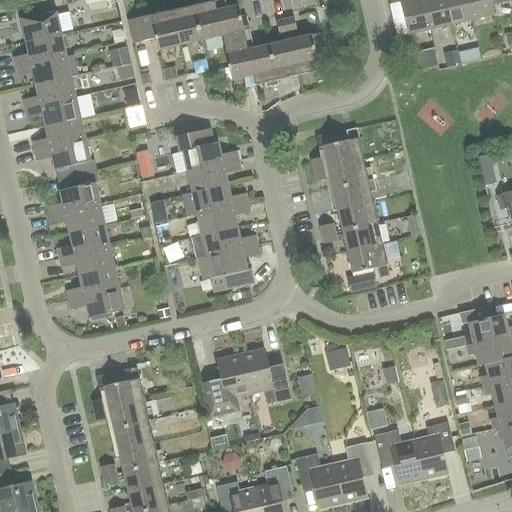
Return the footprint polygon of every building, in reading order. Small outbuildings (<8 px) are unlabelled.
[(223,0),(219,0),(214,1),(216,11),(226,9),(223,0)] [(408,35),(430,30),(422,0),(400,0),(408,35)] [(422,0),(430,30),(451,25),(445,0),(422,0)] [(445,0),(451,25),(472,21),(467,0),(445,0)] [(467,0),(472,21),(493,16),(491,6),(489,0),(467,0)] [(214,1),(193,6),(201,41),(222,37),(216,11),(214,1)] [(193,6),(172,11),(180,46),(201,41),(193,6)] [(216,11),(222,37),(224,46),(246,41),(243,31),(249,30),(246,16),(240,17),(238,6),(226,9),(216,11)] [(26,43),(61,35),(56,14),(35,18),(33,10),(19,13),(26,43)] [(180,46),(172,11),(127,21),(133,44),(156,39),(158,51),(180,46)] [(285,20),(287,33),(296,31),(293,18),(285,20)] [(285,20),(276,22),(279,35),(287,33),(285,20)] [(311,36),(313,45),(323,43),(321,34),(311,36)] [(66,56),(61,35),(26,43),(29,55),(14,58),(16,68),(66,56)] [(311,36),(290,41),(298,76),(319,71),(317,62),(315,53),(313,45),(311,36)] [(243,78),(253,76),(247,50),(248,50),(246,41),(224,46),(232,81),(243,78)] [(277,81),(298,76),(290,41),(269,45),(277,81)] [(323,43),(313,45),(315,53),(325,51),(323,43)] [(253,76),(255,86),(277,81),(269,45),(248,50),(247,50),(253,76)] [(115,49),(122,79),(137,75),(130,46),(115,49)] [(457,53),(459,63),(484,58),(482,47),(457,53)] [(315,53),(317,62),(327,60),(325,51),(315,53)] [(71,78),(66,56),(16,68),(18,77),(33,74),(36,85),(71,78)] [(317,62),(319,71),(329,69),(327,60),(317,62)] [(253,76),(243,78),(245,88),(255,86),(253,76)] [(76,99),(71,78),(36,85),(38,97),(23,101),(25,110),(76,99)] [(123,92),(127,107),(140,104),(136,89),(123,92)] [(80,120),(76,99),(25,110),(27,119),(43,116),(45,128),(80,120)] [(85,141),(80,120),(45,128),(48,139),(33,143),(35,152),(85,141)] [(358,138),(356,129),(345,131),(347,141),(358,138)] [(347,141),(345,131),(333,134),(335,144),(347,141)] [(183,152),(187,173),(238,162),(236,152),(220,156),(218,143),(202,147),(199,132),(175,138),(179,153),(183,152)] [(335,144),(333,134),(321,137),(323,146),(335,144)] [(363,160),(358,138),(347,141),(335,144),(323,146),(328,168),(363,160)] [(94,161),(90,162),(85,141),(35,152),(37,161),(52,158),(55,170),(63,169),(65,179),(96,172),(94,161)] [(141,180),(153,177),(147,151),(135,154),(141,180)] [(322,166),(321,158),(311,160),(313,168),(322,166)] [(368,181),(363,160),(328,168),(333,189),(368,181)] [(187,173),(192,194),(227,186),(225,175),(240,171),(238,162),(187,173)] [(324,173),(322,166),(313,168),(314,175),(324,173)] [(100,205),(95,184),(99,183),(96,172),(65,179),(68,190),(60,192),(63,204),(47,207),(50,217),(100,205)] [(326,180),(324,173),(314,175),(316,183),(326,180)] [(511,179),(511,180),(511,179),(511,193),(497,197),(500,211),(508,209),(511,225),(511,179)] [(373,202),(368,181),(333,189),(338,210),(373,202)] [(230,198),(227,186),(192,194),(181,196),(186,218),(197,215),(247,204),(245,194),(230,198)] [(338,210),(342,231),(377,223),(373,202),(338,210)] [(197,215),(202,236),(237,228),(234,217),(250,213),(247,204),(197,215)] [(105,226),(100,205),(50,217),(52,226),(67,223),(69,234),(105,226)] [(342,231),(347,252),(382,245),(377,223),(342,231)] [(334,233),(332,224),(319,227),(321,236),(334,233)] [(109,247),(105,226),(69,234),(72,246),(57,250),(59,259),(109,247)] [(202,236),(202,237),(191,239),(196,259),(197,259),(257,246),(255,236),(240,240),(237,228),(202,236)] [(334,233),(321,236),(323,245),(336,242),(334,233)] [(387,266),(382,245),(347,252),(352,274),(376,269),(387,266)] [(202,281),(211,278),(212,279),(223,276),(226,290),(249,285),(246,271),(247,271),(244,259),(259,255),(257,246),(197,259),(202,281)] [(114,268),(109,247),(59,259),(61,268),(76,265),(79,276),(114,268)] [(389,276),(387,266),(376,269),(378,278),(389,276)] [(119,290),(114,268),(79,276),(82,288),(66,292),(69,301),(119,290)] [(372,274),(348,279),(351,293),(375,288),(372,274)] [(124,311),(119,290),(69,301),(71,311),(86,307),(89,319),(124,311)] [(454,349),(466,346),(466,347),(511,336),(511,327),(506,329),(503,315),(468,324),(471,336),(452,340),(454,349)] [(478,367),(485,365),(511,358),(511,353),(510,345),(511,344),(511,336),(466,347),(468,356),(475,355),(478,367)] [(329,372),(350,367),(345,349),(325,353),(329,372)] [(240,355),(250,395),(263,392),(267,405),(291,399),(283,366),(269,369),(264,350),(240,355)] [(250,395),(240,355),(216,361),(221,380),(201,385),(209,419),(239,412),(236,398),(250,395)] [(511,358),(485,365),(488,376),(481,378),(483,387),(511,380),(511,358)] [(132,380),(139,378),(137,369),(129,370),(132,380)] [(132,380),(129,370),(123,372),(125,382),(132,380)] [(125,382),(123,372),(116,373),(118,383),(125,382)] [(118,383),(116,373),(109,375),(112,385),(118,383)] [(104,386),(112,385),(109,375),(102,377),(104,386)] [(302,398),(315,395),(311,375),(297,379),(302,398)] [(112,385),(104,386),(109,409),(144,401),(139,378),(132,380),(125,382),(118,383),(112,385)] [(492,395),(495,407),(511,402),(511,380),(483,387),(485,397),(492,395)] [(103,410),(101,400),(91,402),(93,412),(103,410)] [(149,421),(144,401),(109,409),(114,429),(149,421)] [(493,430),(500,428),(499,428),(511,424),(511,402),(495,407),(497,418),(490,420),(493,430)] [(0,434),(19,430),(14,404),(0,407),(0,434)] [(299,409),(302,431),(327,428),(325,406),(299,409)] [(372,429),(389,425),(385,409),(368,412),(372,429)] [(105,420),(103,410),(93,412),(96,422),(105,420)] [(154,442),(149,421),(114,429),(119,450),(154,442)] [(414,441),(424,480),(448,475),(442,450),(453,447),(448,423),(426,428),(428,438),(414,441)] [(511,424),(499,428),(500,428),(506,458),(511,456),(511,424)] [(0,460),(25,455),(19,430),(0,434),(0,475),(3,475),(0,463),(0,460)] [(400,486),(424,480),(414,441),(401,444),(397,431),(374,437),(380,464),(394,461),(400,486)] [(466,461),(480,458),(475,437),(461,440),(466,461)] [(124,471),(159,463),(154,442),(119,450),(124,471)] [(333,461),(343,504),(367,499),(361,473),(373,471),(366,443),(345,448),(347,458),(333,461)] [(319,510),(343,504),(333,461),(319,464),(317,455),(295,460),(302,487),(313,485),(319,510)] [(128,492),(163,484),(159,463),(124,471),(128,492)] [(115,473),(113,464),(101,467),(103,476),(115,473)] [(253,489),(258,511),(284,511),(281,497),(292,495),(286,467),(264,472),(267,485),(253,489)] [(118,482),(115,473),(103,476),(105,485),(118,482)] [(6,488),(3,475),(0,475),(0,511),(15,511),(37,508),(31,482),(6,488)] [(233,511),(258,511),(253,489),(239,492),(237,483),(216,488),(221,511),(233,509),(233,511)] [(138,511),(168,505),(163,484),(128,492),(132,511),(138,511)]
